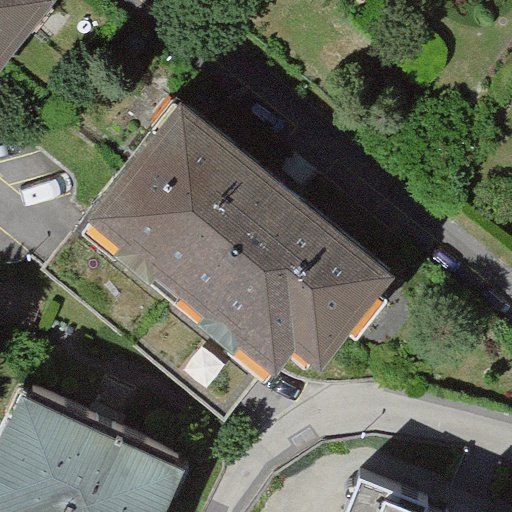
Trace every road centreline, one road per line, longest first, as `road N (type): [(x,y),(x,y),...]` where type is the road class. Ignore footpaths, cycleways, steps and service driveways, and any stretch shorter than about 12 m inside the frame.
road 1 (residential): [(164,0),(511,291)]
road 2 (residential): [(511,435),(370,405),(305,427),(239,485),(227,511)]
